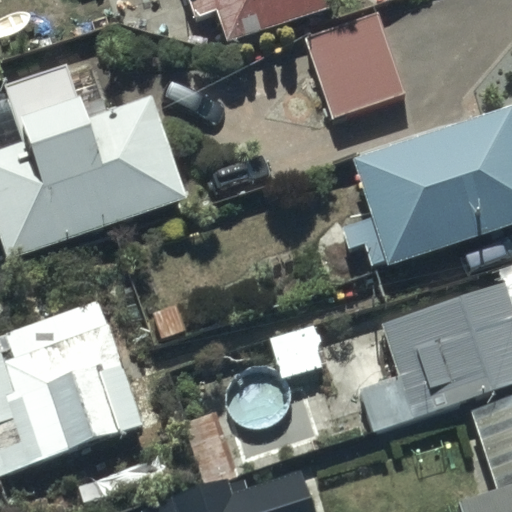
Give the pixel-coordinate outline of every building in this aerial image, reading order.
[(328,0),(193,0),(199,16),(221,9),(229,34),(328,0)] [(371,15),(295,41),(322,120),(398,94),(371,15)] [(511,112),(510,105),(348,154),(381,260),(511,219),(511,112)] [(182,215),(145,114),(87,132),(80,114),(19,133),(26,155),(0,164),(0,262),(4,277),(182,215)] [(386,380),(351,391),(364,433),(511,386),(511,315),(502,284),(369,326),(386,380)] [(313,325),(263,342),(277,381),(327,364),(313,325)] [(0,405),(8,435),(0,438),(0,490),(133,442),(101,339),(0,373),(0,376),(10,404),(0,405)] [(511,393),(463,409),(488,488),(511,480),(511,393)] [(136,507),(137,511),(312,511),(299,471),(232,492),(227,478),(136,507)]
